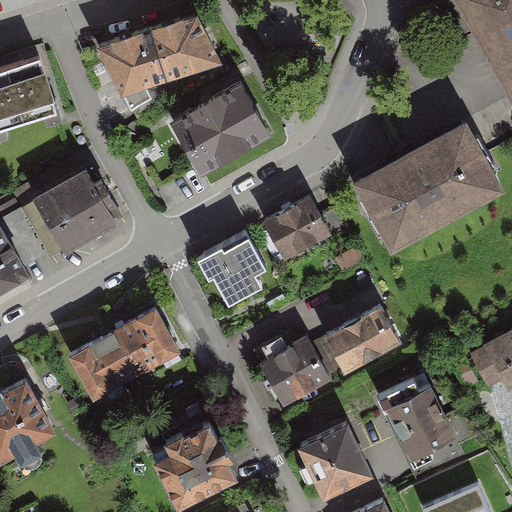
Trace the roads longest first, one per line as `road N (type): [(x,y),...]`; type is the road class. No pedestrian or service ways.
road 1 (residential): [(164,243),(321,152),(388,0)]
road 2 (residential): [(301,511),(164,243)]
road 3 (residential): [(164,243),(99,135),(55,27)]
road 4 (residential): [(0,338),(164,243)]
